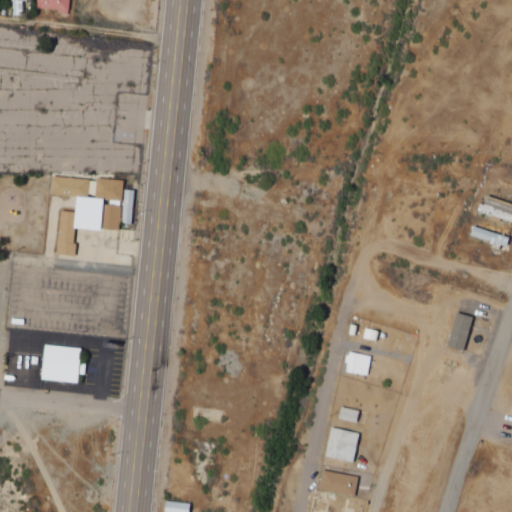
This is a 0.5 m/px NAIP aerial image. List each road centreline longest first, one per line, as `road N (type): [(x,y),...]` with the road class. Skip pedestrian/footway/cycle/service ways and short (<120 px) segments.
road 1 (primary): [(180,0),(143,384)]
road 2 (residential): [(373,241),(344,312),(301,511)]
road 3 (residential): [(444,511),(511,305)]
road 4 (residential): [(177,40),(0,28)]
road 5 (residential): [(511,285),(373,241)]
road 6 (residential): [(140,410),(0,394)]
road 7 (primary): [(143,384),(129,511)]
